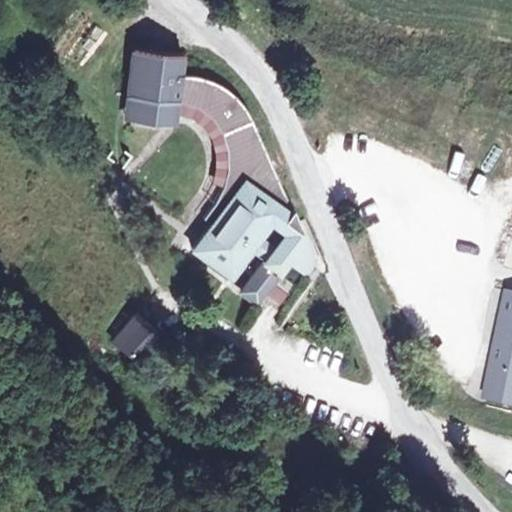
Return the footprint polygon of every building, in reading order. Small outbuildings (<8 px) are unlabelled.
[(178,55),(128,49),(123,97),(135,99),(132,120),(159,123),(160,111),(161,101),(181,103),(193,107),(198,110),(208,119),(215,130),(220,141),(221,147),(223,165),(222,172),(220,178),(219,184),(214,196),(212,200),(211,202),(200,218),(208,224),(189,249),(227,277),(249,249),(258,237),(267,225),(276,232),(268,244),(260,257),(257,262),(275,275),(284,263),(300,274),(304,268),(306,259),(304,242),(272,170),(245,109),(237,101),(230,95),(213,85),(194,78),(176,75),(178,55)] [(181,103),(161,101),(160,111),(179,113),(193,119),(200,125),(208,139),(211,148),(212,171),(210,181),(203,195),(212,200),(214,196),(219,184),(220,178),(222,172),(223,165),(221,147),(220,141),(215,130),(208,119),(198,110),(193,107),(181,103)] [(258,237),(249,249),(260,257),(268,244),(258,237)] [(275,275),(257,262),(236,290),(255,303),(275,275)] [(511,293),(509,293),(499,338),(511,340),(511,293)] [(162,338),(133,317),(114,342),(142,364),(162,338)] [(511,340),(499,338),(490,377),(499,379),(495,399),(511,402),(511,340)] [(486,397),(495,399),(499,379),(490,377),(486,397)]
